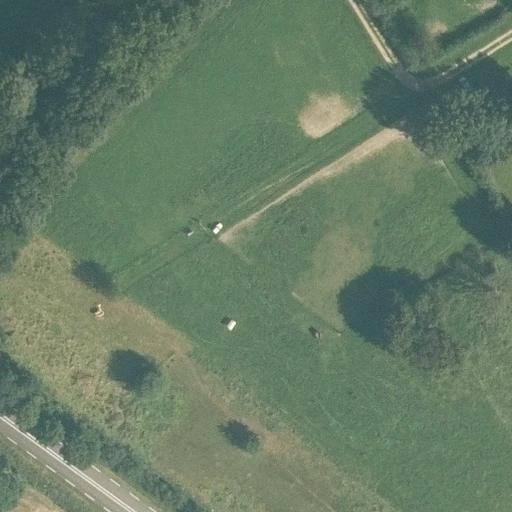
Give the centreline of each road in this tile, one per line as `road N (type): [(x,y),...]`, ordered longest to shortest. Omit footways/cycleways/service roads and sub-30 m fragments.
road 1 (residential): [(0,144),(126,0)]
road 2 (primary): [(138,511),(0,412)]
